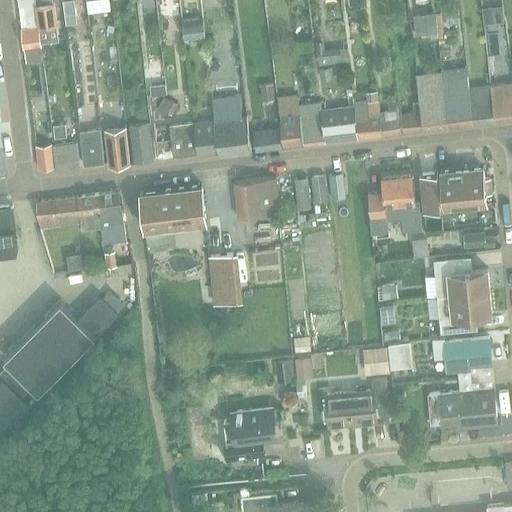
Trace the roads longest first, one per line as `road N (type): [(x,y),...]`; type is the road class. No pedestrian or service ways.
road 1 (residential): [(127,176),(511,134)]
road 2 (residential): [(511,449),(365,463),(353,476),(354,511)]
road 3 (residential): [(26,187),(2,0)]
